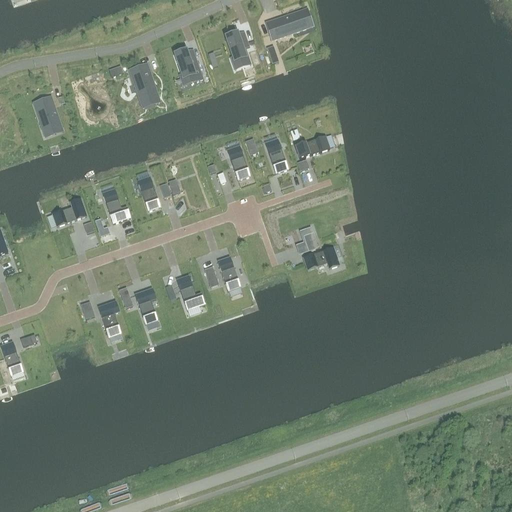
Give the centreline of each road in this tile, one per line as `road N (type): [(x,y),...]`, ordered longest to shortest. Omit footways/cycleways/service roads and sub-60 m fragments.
road 1 (residential): [(511,379),(123,511)]
road 2 (residential): [(244,213),(54,277),(39,309),(0,322)]
road 3 (residential): [(0,72),(126,47),(230,0)]
